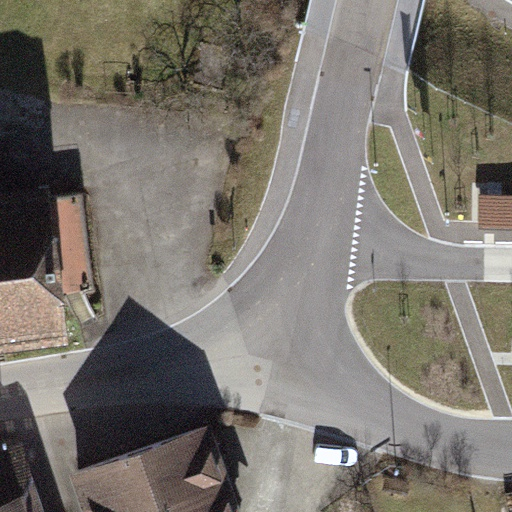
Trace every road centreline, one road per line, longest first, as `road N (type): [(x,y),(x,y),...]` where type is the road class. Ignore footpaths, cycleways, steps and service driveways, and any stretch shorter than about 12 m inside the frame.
road 1 (primary): [(373,0),(294,349)]
road 2 (residential): [(0,397),(294,349)]
road 3 (primary): [(294,349),(315,384),(350,412),(431,440),(511,452)]
